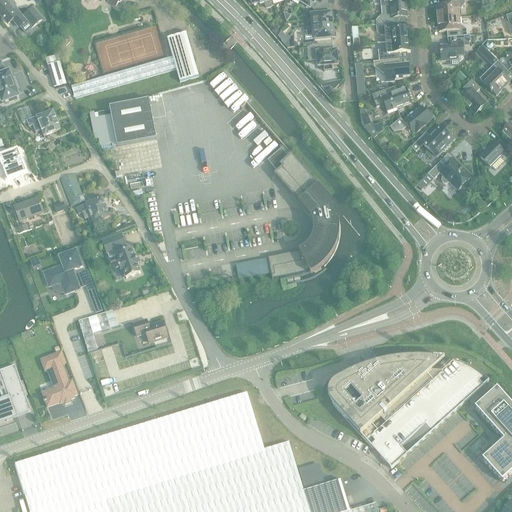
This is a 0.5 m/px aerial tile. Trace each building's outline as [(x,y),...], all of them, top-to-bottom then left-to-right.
[(273,6),(272,1),(271,2),(270,0),(248,0),(252,5),(258,3),(259,6),(264,4),(265,10),(272,8),(271,6),(273,6)] [(326,1),(324,0),(301,0),(299,3),(310,10),(311,9),(313,11),(327,10),(326,1)] [(378,0),(380,1),(381,8),(406,6),(405,0),(378,0)] [(436,8),(437,21),(459,19),(458,11),(460,10),(465,5),(464,0),(454,0),(446,1),(447,7),(436,8)] [(19,28),(24,34),(25,34),(42,21),(32,10),(22,18),(17,11),(14,13),(5,3),(0,6),(0,14),(8,25),(13,21),(19,28)] [(407,18),(406,6),(381,8),(382,16),(376,23),(376,27),(394,25),(396,25),(395,19),(407,18)] [(311,17),(312,29),(332,27),(331,15),(328,15),(327,10),(313,11),(314,16),(311,17)] [(460,27),(459,19),(437,21),(439,34),(450,33),(450,39),(467,37),(466,31),(462,27),(460,27)] [(395,31),(394,25),(376,27),(377,34),(381,37),(385,37),(386,44),(409,42),(408,30),(395,31)] [(316,42),(316,47),(330,46),(330,40),(333,40),(332,27),(312,29),(306,29),(306,37),(312,37),(313,42),(316,42)] [(353,28),(352,28),(352,38),(353,46),(360,46),(358,28),(353,28)] [(293,34),(285,46),(287,49),(295,48),(293,34)] [(184,35),(167,39),(173,58),(171,58),(174,71),(176,70),(180,83),(192,80),(197,78),(184,35)] [(467,37),(450,39),(451,45),(448,45),(449,48),(440,49),(441,62),(458,61),(458,58),(464,58),(463,44),(470,43),(470,37),(467,37)] [(411,54),(409,42),(386,44),(386,51),(378,52),(380,63),(396,61),(397,61),(397,55),(411,54)] [(331,53),(330,46),(316,47),(307,47),(308,62),(317,61),(317,69),(323,68),(323,73),(332,73),(331,68),(337,67),(336,53),(331,53)] [(482,46),(477,51),(481,56),(487,50),(482,46)] [(171,58),(71,87),(75,100),(174,71),(171,58)] [(397,67),(396,61),(380,63),(373,64),(374,68),(382,75),(385,75),(386,84),(394,83),(394,81),(402,81),(402,79),(410,78),(409,66),(397,67)] [(51,81),(64,77),(59,62),(47,65),(51,81)] [(498,62),(480,80),(491,91),(490,91),(496,97),(501,92),(500,91),(504,87),(503,86),(506,83),(507,84),(509,82),(506,79),(511,75),(498,62)] [(0,63),(0,97),(2,103),(5,102),(6,105),(17,100),(16,98),(19,97),(15,89),(16,89),(13,80),(12,80),(9,72),(3,75),(1,71),(3,71),(0,63)] [(362,65),(355,66),(358,99),(365,96),(362,65)] [(460,72),(456,76),(462,82),(466,78),(460,72)] [(344,81),(318,86),(328,97),(338,88),(344,82),(344,81)] [(474,116),(485,105),(475,95),(480,90),(471,81),(462,90),(467,95),(460,102),(474,116)] [(397,110),(411,105),(406,91),(394,95),(392,89),(372,96),(376,109),(381,108),(385,110),(387,115),(397,112),(397,110)] [(157,139),(149,100),(110,107),(117,147),(157,139)] [(43,137),(59,131),(52,112),(31,119),(27,107),(16,111),(22,127),(28,125),(29,127),(33,126),(35,132),(41,130),(43,137)] [(424,125),(432,119),(424,109),(404,124),(401,120),(390,129),(394,133),(403,132),(408,128),(413,134),(415,133),(417,135),(425,128),(424,125)] [(238,125),(243,135),(260,126),(253,114),(246,117),(243,112),(238,115),(242,123),(238,125)] [(371,126),(365,128),(374,139),(385,130),(382,124),(374,126),(373,125),(371,125),(371,126)] [(511,126),(510,125),(501,134),(511,145),(511,126)] [(448,145),(453,140),(451,138),(451,135),(448,135),(440,127),(429,138),(425,134),(411,148),(416,152),(423,145),(428,150),(426,152),(426,154),(429,158),(431,158),(433,156),(435,158),(442,151),(444,151),(444,149),(446,149),(446,147),(448,147),(448,145)] [(494,144),(480,158),(490,169),(492,168),(496,172),(504,163),(500,159),(504,155),(508,159),(511,154),(511,153),(500,142),(495,146),(494,144)] [(284,147),(268,162),(277,172),(274,175),(282,184),(285,181),(289,177),(298,169),(301,167),(294,158),(284,147)] [(18,150),(0,156),(0,162),(7,181),(27,173),(18,150)] [(428,175),(417,186),(421,191),(424,188),(425,189),(433,181),(440,174),(443,178),(442,179),(441,181),(443,184),(445,185),(447,185),(449,183),(457,192),(471,178),(453,160),(445,168),(439,163),(428,175)] [(293,254),(268,258),(268,259),(271,274),(271,276),(272,280),(285,278),(300,275),(306,273),(309,272),(311,275),(314,273),(318,271),(321,269),(322,268),(324,267),(324,266),(327,263),(330,260),(333,256),(335,252),(337,247),(338,243),(339,238),(340,234),(340,229),(340,224),(339,220),(338,216),(336,212),(335,208),(333,204),(331,201),(328,198),(301,167),(298,169),(289,177),(285,181),(282,184),(292,195),(308,213),(309,216),(311,218),(312,221),(313,224),(314,227),(314,230),(314,234),(313,237),(312,240),(310,243),(308,245),(307,247),(304,249),(302,251),(299,252),(296,253),(293,254)] [(70,208),(84,203),(74,174),(59,180),(70,208)] [(19,222),(43,213),(37,199),(14,207),(19,222)] [(92,224),(109,217),(101,199),(76,209),(78,215),(82,213),(84,220),(90,218),(92,224)] [(60,204),(54,206),(57,213),(63,211),(60,204)] [(27,226),(17,229),(19,235),(29,231),(27,226)] [(120,234),(100,242),(106,257),(116,252),(117,256),(116,256),(118,264),(117,264),(120,273),(122,272),(125,280),(140,274),(137,266),(138,266),(134,258),(131,250),(122,253),(121,250),(125,248),(120,234)] [(59,257),(63,267),(44,274),(45,278),(44,278),(47,284),(48,284),(49,288),(58,285),(62,287),(65,295),(75,292),(74,289),(79,287),(73,271),(82,267),(76,251),(59,257)] [(88,272),(82,274),(88,291),(94,289),(88,272)] [(98,300),(92,303),(96,314),(102,312),(98,300)] [(80,322),(79,322),(81,329),(84,338),(93,335),(101,332),(97,317),(88,320),(80,322)] [(147,321),(133,326),(136,338),(146,335),(149,344),(168,338),(163,324),(149,328),(147,321)] [(62,353),(40,361),(44,371),(50,369),(56,386),(53,388),(53,389),(41,393),(44,399),(43,400),(44,402),(45,402),(47,408),(59,403),(59,404),(74,398),(73,397),(77,395),(72,383),(69,384),(62,365),(66,364),(62,353)] [(328,390),(328,394),(328,397),(330,400),(332,404),(335,407),(373,449),(374,449),(380,456),(379,457),(384,462),(387,460),(393,466),(390,469),(391,470),(489,382),(483,377),(477,372),(469,367),(461,364),(454,362),(445,360),(434,359),(421,358),(402,358),(388,360),(381,362),(380,360),(379,361),(380,362),(372,364),(360,368),(353,371),(352,370),(352,371),(352,372),(341,378),(337,380),(333,382),(331,384),(330,386),(328,390)] [(0,394),(2,399),(0,400),(0,422),(16,417),(15,416),(30,410),(14,366),(0,371),(0,394)] [(511,405),(497,389),(475,409),(504,441),(482,460),(502,483),(511,473),(511,405)] [(242,396),(15,464),(29,511),(351,511),(349,511),(310,511),(304,491),(289,443),(265,450),(251,406),(249,401),(247,394),(242,396)] [(318,464),(299,470),(305,491),(325,485),(318,464)] [(305,491),(310,511),(349,511),(351,511),(341,480),(325,485),(305,491)] [(503,511),(511,511),(511,501),(510,500),(503,511)]
